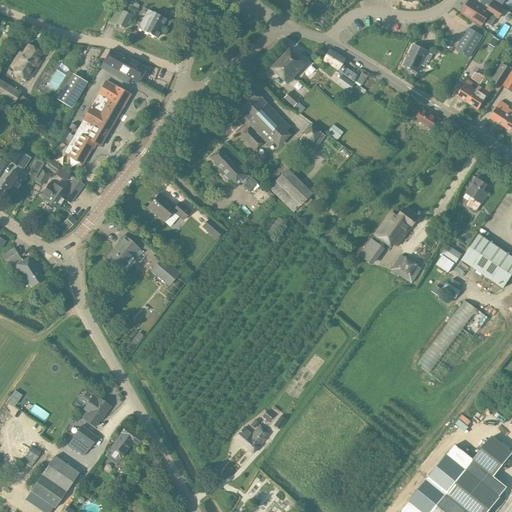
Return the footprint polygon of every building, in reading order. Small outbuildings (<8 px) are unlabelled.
[(118,0),(116,3),(136,13),(140,6),(128,0),(118,0)] [(487,11),(481,7),(470,0),(467,4),(466,3),(461,10),(463,11),(462,13),(482,26),(484,22),(491,27),(497,18),(498,19),(503,11),(492,3),(487,11)] [(132,15),(122,11),(123,10),(116,7),(107,23),(116,28),(117,25),(125,29),(132,15)] [(153,13),(150,11),(147,10),(146,12),(144,11),(142,14),(144,16),(140,23),(137,21),(135,25),(138,27),(137,29),(143,31),(155,38),(165,20),(153,13)] [(455,50),(469,59),(482,37),(468,28),(455,50)] [(494,37),(489,44),(494,48),(499,41),(494,37)] [(20,52),(10,67),(12,71),(12,73),(24,80),(25,78),(30,79),(41,61),(39,60),(42,54),(28,45),(22,54),(20,52)] [(403,66),(417,72),(420,65),(425,67),(427,62),(429,63),(433,55),(426,52),(427,52),(413,45),(403,66)] [(110,50),(103,63),(100,68),(127,84),(130,78),(138,83),(146,69),(127,58),(126,60),(110,50)] [(322,60),(337,70),(352,80),(355,75),(341,64),(343,60),(329,50),(322,60)] [(288,51),(285,54),(271,68),(286,83),(303,65),(288,51)] [(502,64),(490,82),(500,88),(511,70),(502,64)] [(471,79),(480,84),(483,79),(487,73),(481,70),(478,75),(475,73),(471,79)] [(511,71),(502,87),(511,92),(511,71)] [(361,86),(367,76),(362,73),(356,82),(361,86)] [(73,74),(57,100),(72,109),(87,83),(73,74)] [(354,85),(341,75),(336,82),(350,91),(354,85)] [(0,80),(0,97),(13,105),(23,112),(30,102),(20,95),(20,93),(0,80)] [(468,80),(465,84),(457,97),(467,103),(475,91),(470,88),(473,84),(468,80)] [(77,131),(65,151),(69,154),(68,156),(82,164),(94,143),(100,147),(130,95),(106,81),(83,120),(83,121),(77,131)] [(252,89),(233,107),(251,126),(240,136),(254,150),(264,141),(270,147),(273,143),(278,149),(290,135),(286,131),(289,128),(266,104),(252,89)] [(475,91),(467,103),(478,110),(486,97),(489,94),(483,90),(480,94),(475,91)] [(289,92),(283,99),(293,107),(300,114),(304,108),(298,102),(299,101),(289,92)] [(501,102),(490,118),(504,128),(511,117),(511,118),(511,115),(511,111),(507,109),(508,107),(501,102)] [(422,108),(415,119),(433,131),(440,120),(422,108)] [(314,151),(325,136),(321,133),(321,132),(310,123),(301,135),(302,136),(299,140),(314,151)] [(339,130),(333,125),(328,132),(337,139),(341,133),(338,131),(339,130)] [(10,162),(17,167),(25,154),(18,149),(10,162)] [(221,171),(230,182),(231,181),(232,180),(235,183),(240,179),(242,181),(247,176),(232,160),(230,160),(220,149),(211,158),(222,170),(221,171)] [(50,159),(45,166),(54,173),(60,167),(50,159)] [(287,169),(268,188),(292,212),(301,205),(304,208),(312,200),(309,197),(311,194),(287,169)] [(13,170),(1,188),(13,196),(25,178),(13,170)] [(34,182),(42,186),(48,174),(41,170),(34,182)] [(63,170),(58,176),(65,182),(70,175),(63,170)] [(466,194),(471,197),(466,206),(475,212),(481,204),(487,194),(482,191),(486,185),(476,179),(466,194)] [(49,183),(40,195),(44,198),(43,200),(46,203),(44,205),(51,210),(53,208),(56,210),(64,200),(70,204),(79,192),(68,184),(63,191),(54,185),(53,186),(49,183)] [(281,211),(265,193),(255,201),(271,219),(281,211)] [(164,222),(172,212),(183,221),(191,212),(179,202),(175,207),(159,194),(147,208),(164,222)] [(376,238),(374,241),(371,239),(359,256),(373,266),(385,249),(384,248),(386,245),(391,248),(394,246),(397,246),(401,240),(417,219),(404,209),(397,217),(392,213),(378,231),(374,236),(376,238)] [(66,230),(75,221),(71,216),(62,225),(66,230)] [(272,238),(286,223),(278,217),(265,231),(272,238)] [(209,219),(202,227),(216,239),(222,231),(209,219)] [(511,258),(478,235),(462,260),(503,288),(511,275),(511,258)] [(107,259),(119,269),(132,254),(133,255),(139,249),(123,236),(118,242),(120,244),(107,259)] [(462,255),(448,245),(441,255),(456,265),(462,255)] [(13,272),(18,268),(31,288),(44,279),(31,260),(30,260),(28,257),(22,261),(21,259),(13,248),(2,256),(8,266),(9,265),(13,272)] [(391,271),(412,284),(421,269),(401,255),(391,271)] [(168,264),(169,264),(162,258),(150,271),(169,287),(180,274),(178,272),(168,264)] [(461,291),(448,282),(442,292),(455,300),(461,291)] [(489,321),(464,303),(418,363),(443,382),(489,321)] [(136,346),(144,336),(139,332),(131,342),(136,346)] [(86,412),(82,419),(92,426),(94,427),(102,416),(104,417),(110,407),(96,397),(87,391),(83,397),(89,401),(83,410),(86,412)] [(44,422),(49,415),(34,404),(29,411),(44,422)] [(267,410),(262,416),(269,422),(274,416),(267,410)] [(280,416),(274,425),(279,429),(282,425),(284,427),(286,424),(284,423),(286,420),(280,416)] [(251,424),(255,428),(259,423),(255,419),(251,424)] [(121,434),(108,451),(104,456),(116,465),(120,459),(132,442),(137,446),(143,439),(125,426),(120,433),(121,434)] [(243,428),(235,438),(253,453),(269,434),(259,426),(251,435),(243,428)] [(80,427),(67,445),(84,456),(96,438),(80,427)] [(447,455),(400,511),(487,511),(499,498),(485,486),(511,452),(492,437),(466,469),(447,455)] [(32,447),(22,462),(31,468),(41,453),(32,447)] [(79,474),(54,456),(45,469),(42,467),(38,472),(41,474),(30,491),(55,508),(79,474)] [(142,468),(135,479),(143,484),(150,474),(142,468)]
